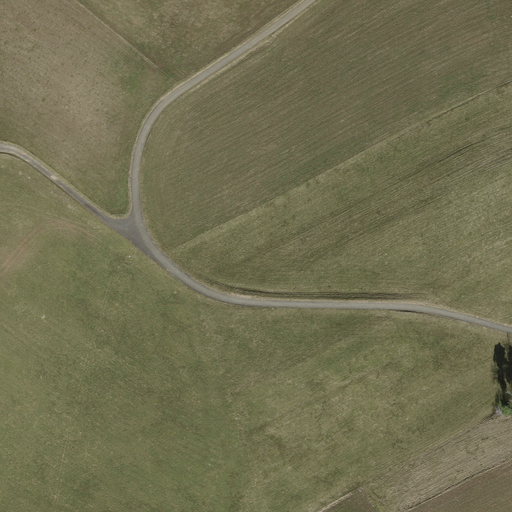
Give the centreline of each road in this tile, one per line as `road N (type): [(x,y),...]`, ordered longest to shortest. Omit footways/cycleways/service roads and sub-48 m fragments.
road 1 (track): [(291,0),(197,66),(141,119),(126,213),(192,287),(423,304),(511,327)]
road 2 (track): [(147,241),(36,159),(0,147)]
